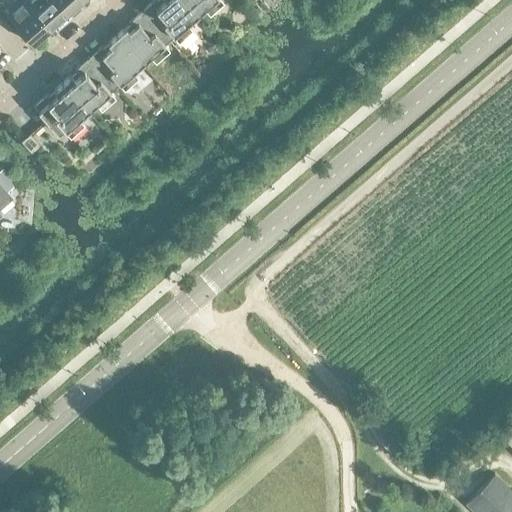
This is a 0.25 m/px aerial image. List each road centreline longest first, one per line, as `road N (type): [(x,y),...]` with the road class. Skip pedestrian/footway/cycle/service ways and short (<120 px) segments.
road 1 (secondary): [(0,469),(511,19)]
road 2 (track): [(215,333),(244,310),(255,288),(511,63)]
road 3 (track): [(351,511),(343,430),(326,405),(215,333),(187,304)]
road 4 (residential): [(0,106),(123,0)]
